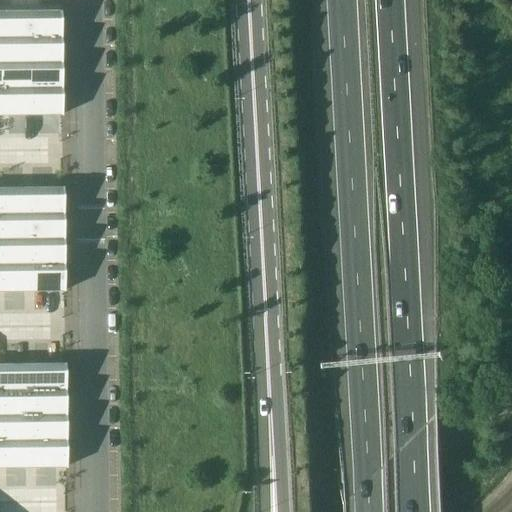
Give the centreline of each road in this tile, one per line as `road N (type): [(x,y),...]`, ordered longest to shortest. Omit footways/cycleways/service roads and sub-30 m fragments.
road 1 (motorway): [(342,0),(370,511)]
road 2 (motorway): [(417,511),(390,0)]
road 3 (unclassified): [(94,511),(88,0)]
road 4 (secondary): [(247,0),(268,372)]
road 5 (secondary): [(282,511),(268,372)]
road 6 (secondary): [(268,372),(265,511)]
